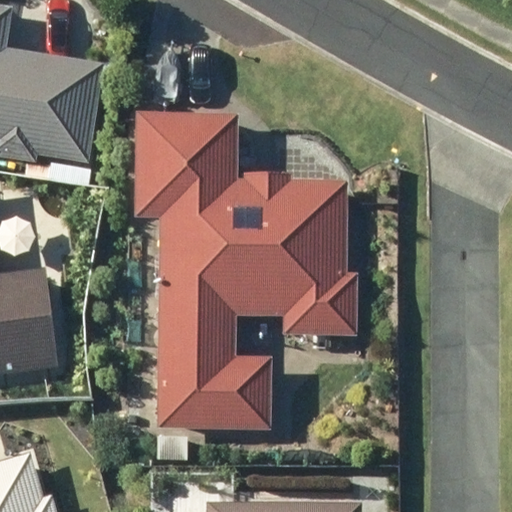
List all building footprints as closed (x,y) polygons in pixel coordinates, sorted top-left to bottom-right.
[(76,63),(3,51),(0,50),(0,21),(1,14),(0,13),(0,162),(28,167),(29,162),(78,171),(95,66),(76,63)] [(237,117),(122,111),(117,215),(147,216),(140,428),(260,434),(264,356),(225,354),(227,320),(271,322),(270,339),(347,343),(351,266),(336,265),(340,180),(234,175),(237,117)] [(0,373),(49,367),(36,273),(0,277),(0,373)] [(0,511),(38,511),(24,457),(0,463),(0,511)] [(358,511),(359,506),(191,501),(191,511),(358,511)]
